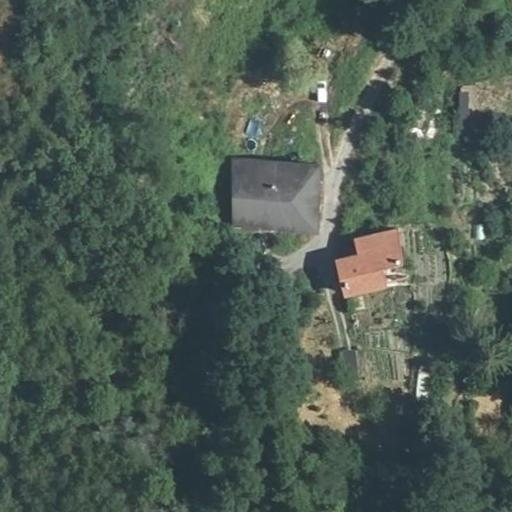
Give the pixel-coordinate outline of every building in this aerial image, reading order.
[(478,28),(485,6),(469,1),(463,16),(445,68),(461,72),(478,28)] [(495,10),(485,6),(478,28),(487,31),(495,10)] [(445,68),(463,16),(449,11),(435,41),(438,42),(431,62),(431,63),(445,68)] [(408,121),(404,137),(419,141),(423,141),(429,117),(414,113),(408,121)] [(235,225),(317,227),(318,227),(319,163),(234,161),(235,225)] [(337,261),(345,293),(349,292),(387,282),(383,263),(403,257),(398,234),(397,226),(355,237),(360,254),(347,257),(337,261)]
